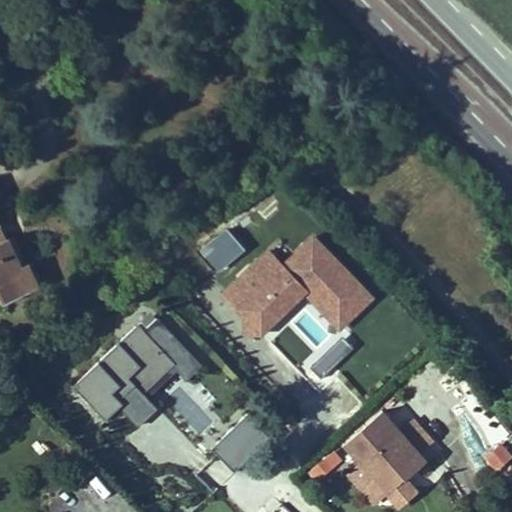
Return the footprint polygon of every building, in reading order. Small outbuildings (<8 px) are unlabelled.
[(0,209),(0,296),(3,303),(49,283),(39,261),(28,265),(14,235),(5,239),(0,227),(0,209),(0,210),(0,209)] [(200,248),(221,271),(245,250),(224,226),(200,248)] [(270,250),(226,292),(247,315),(246,330),(261,331),(271,323),(270,315),(302,286),(327,313),(336,304),(349,319),(372,297),(315,236),(284,265),(270,250)] [(349,319),(336,304),(327,313),(340,327),(349,319)] [(176,363),(144,393),(135,384),(119,399),(123,403),(119,406),(137,426),(157,407),(148,397),(178,369),(187,378),(202,364),(157,318),(144,330),(176,363)] [(176,363),(144,330),(138,324),(73,385),(105,419),(119,406),(123,403),(119,399),(135,384),(144,393),(176,363)] [(211,450),(236,474),(272,435),(247,412),(211,450)] [(380,413),(342,445),(385,496),(423,464),(380,413)] [(511,453),(502,442),(484,459),(498,474),(511,461),(511,453)] [(323,477),(341,462),(333,452),(315,468),(323,477)]
